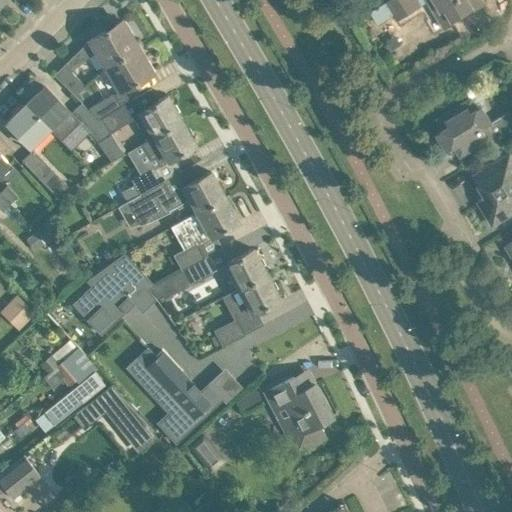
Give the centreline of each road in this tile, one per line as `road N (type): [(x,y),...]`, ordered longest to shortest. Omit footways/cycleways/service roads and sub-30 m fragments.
road 1 (tertiary): [(483,511),(431,395),(212,0)]
road 2 (residential): [(166,0),(293,220),(394,425)]
road 3 (residential): [(511,322),(488,326),(477,312),(385,106),(488,45),(502,0)]
